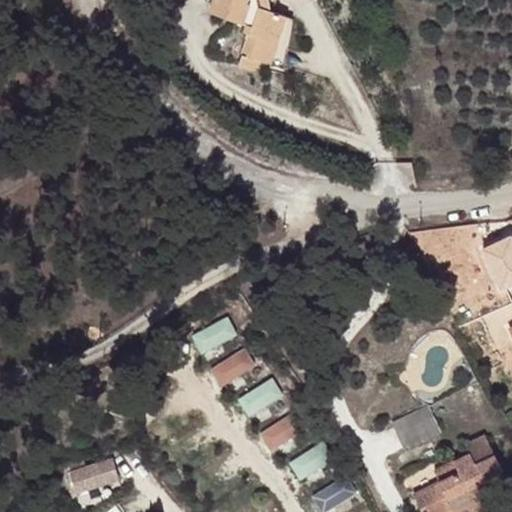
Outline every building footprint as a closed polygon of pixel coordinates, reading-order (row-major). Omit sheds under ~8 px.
[(252,65),(269,19),(248,11),(245,0),(198,0),(194,10),(222,22),(220,28),(231,32),(223,53),(241,60),(252,65)] [(275,22),(269,19),(252,65),(268,72),(275,22)] [(241,60),(223,53),(218,65),(237,71),(241,60)] [(222,343),(243,331),(233,314),(212,326),(222,343)] [(229,385),(264,362),(251,342),(216,366),(229,385)] [(255,413),(291,395),(281,376),(246,393),(255,413)] [(428,404),(394,420),(406,446),(440,430),(428,404)] [(280,449),(307,431),(294,412),(267,430),(280,449)] [(307,475),(338,460),(329,441),(298,456),(307,475)] [(486,480),(503,472),(494,453),(475,463),(470,451),(435,468),(440,479),(414,492),(423,511),(442,511),(473,497),(479,510),(479,511),(489,511),(501,506),(492,487),(490,488),(486,480)] [(78,468),(87,492),(129,477),(119,452),(78,468)] [(329,511),(363,491),(352,472),(318,492),(329,511)] [(474,511),(479,510),(473,497),(442,511),(474,511)]
